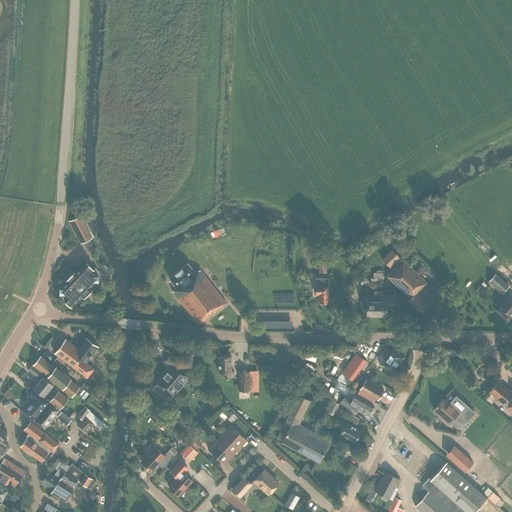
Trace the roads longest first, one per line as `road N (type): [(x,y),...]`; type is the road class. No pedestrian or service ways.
road 1 (tertiary): [(429,340),(289,340),(36,309)]
road 2 (tertiary): [(36,309),(54,258),(74,0)]
road 3 (unclassified): [(342,511),(429,340)]
road 4 (residential): [(201,511),(261,447),(334,511)]
